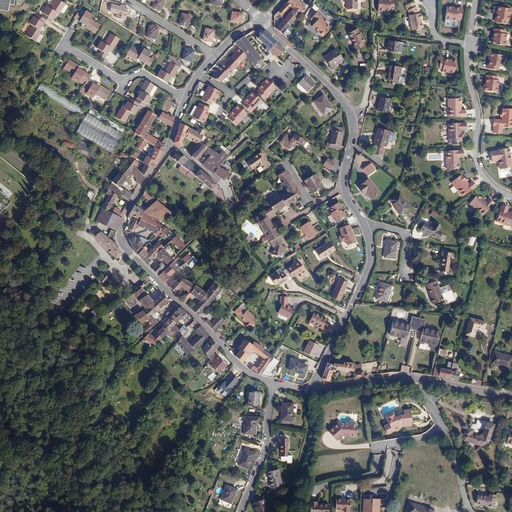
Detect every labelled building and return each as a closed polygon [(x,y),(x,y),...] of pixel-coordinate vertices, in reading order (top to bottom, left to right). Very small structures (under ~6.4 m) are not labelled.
[(0,0),(0,8),(8,10),(9,4),(14,5),(14,0),(0,0)] [(57,14),(59,15),(65,4),(58,0),(55,0),(51,9),(47,6),(46,7),(44,6),(38,15),(51,23),(57,14)] [(164,0),(154,0),(153,8),(161,10),(164,0)] [(298,0),(289,0),(288,2),(300,13),(306,6),(298,0)] [(346,0),(347,9),(357,9),(357,0),(346,0)] [(379,11),(382,11),(383,10),(389,11),(389,9),(393,10),(394,0),(378,0),(377,9),(379,11)] [(300,13),(288,2),(274,16),(276,18),(280,16),(284,19),(291,25),(300,13)] [(421,19),(420,16),(422,16),(421,11),(420,11),(420,10),(419,10),(419,9),(415,4),(408,8),(410,11),(410,12),(409,12),(412,27),(423,25),(422,19),(421,19)] [(511,7),(511,6),(499,4),(496,20),(507,22),(507,18),(509,18),(511,11),(511,10),(511,7)] [(119,6),(117,17),(125,20),(128,9),(119,6)] [(463,9),(448,6),(446,18),(447,19),(449,20),(450,19),(457,20),(458,18),(461,18),(463,9)] [(74,18),(86,25),(85,27),(95,34),(100,25),(91,19),(93,15),(85,10),(84,11),(80,9),(74,18)] [(328,21),(317,11),(312,17),(316,21),(312,26),(324,36),(331,27),(326,23),(328,21)] [(243,14),(232,12),(231,21),(242,23),(243,14)] [(191,16),(183,14),(180,25),(188,27),(191,16)] [(33,26),(27,36),(35,41),(42,31),(40,30),(44,23),(33,17),(29,24),(33,26)] [(276,28),(283,34),(291,25),(284,19),(276,28)] [(149,26),(147,37),(156,39),(159,28),(149,26)] [(506,28),(495,26),(493,41),(505,44),(507,42),(507,40),(506,39),(507,32),(506,31),(506,28)] [(365,46),(363,42),(365,41),(361,33),(360,33),(357,28),(349,33),(351,38),(352,38),(356,45),(354,46),(356,50),(365,46)] [(214,31),(206,29),(203,40),(212,42),(214,31)] [(285,49),(265,31),(258,37),(267,46),(265,49),(268,51),(269,50),(277,57),(285,49)] [(120,39),(111,34),(105,44),(101,42),(97,49),(107,55),(111,48),(113,49),(120,39)] [(266,64),(261,60),(244,36),(236,42),(254,66),(259,72),(266,64)] [(399,42),(390,41),(388,50),(398,51),(399,42)] [(143,48),(141,52),(131,46),(126,55),(137,61),(138,59),(145,63),(151,53),(143,48)] [(185,48),(183,60),(192,62),(194,50),(185,48)] [(336,49),(325,57),(331,67),(343,60),(336,49)] [(503,56),(491,54),(488,69),(499,71),(499,68),(501,68),(502,61),(504,60),(504,58),(503,56)] [(161,70),(157,77),(167,83),(169,80),(171,81),(182,64),(171,57),(168,60),(171,62),(165,72),(161,70)] [(456,62),(441,59),(439,69),(442,69),(442,71),(449,73),(450,74),(452,75),(454,73),(456,62)] [(83,68),(69,60),(64,69),(73,75),(71,78),(78,83),(85,72),(82,70),(83,68)] [(401,67),(391,66),(389,79),(399,81),(401,67)] [(315,84),(306,75),(299,82),(308,91),(315,84)] [(498,77),(488,75),(485,91),(497,93),(498,92),(499,89),(498,88),(499,81),(497,80),(498,77)] [(265,99),(276,87),(267,78),(258,88),(260,89),(257,91),(265,99)] [(84,85),(81,91),(93,98),(96,94),(105,100),(111,92),(101,86),(100,87),(88,80),(86,82),(84,85)] [(139,91),(142,92),(135,101),(146,109),(150,108),(152,105),(149,103),(152,98),(148,95),(154,86),(146,80),(139,91)] [(39,82),(35,89),(81,117),(85,109),(39,82)] [(221,92),(209,86),(202,100),(211,105),(213,102),(215,103),(221,92)] [(250,112),(261,100),(252,91),(244,100),(245,102),(242,104),(250,112)] [(333,109),(323,95),(315,101),(324,114),(333,109)] [(390,99),(381,97),(378,110),(388,112),(390,99)] [(460,99),(447,99),(448,118),(465,117),(465,111),(460,111),(460,99)] [(167,113),(172,103),(166,100),(162,107),(163,110),(167,113)] [(139,108),(128,101),(124,108),(122,107),(116,117),(125,122),(130,113),(134,115),(139,108)] [(200,103),(193,117),(204,123),(210,112),(208,112),(210,108),(200,103)] [(236,125),(247,113),(238,104),(229,113),(230,115),(228,117),(236,125)] [(91,109),(89,114),(122,133),(125,129),(91,109)] [(494,120),(494,127),(502,127),(511,127),(511,109),(502,109),(502,120),(494,120)] [(148,111),(135,133),(153,146),(156,141),(157,140),(145,132),(156,116),(148,111)] [(123,135),(87,113),(76,132),(112,153),(123,135)] [(167,114),(166,116),(162,113),(158,119),(172,127),(174,120),(171,119),(172,117),(167,114)] [(188,127),(181,123),(174,142),(180,147),(182,143),(185,136),(188,127)] [(465,124),(448,124),(448,142),(460,142),(460,130),(465,130),(465,124)] [(189,128),(185,136),(198,143),(205,131),(198,127),(196,131),(189,128)] [(329,147),(339,149),(344,129),(336,128),(335,130),(332,130),(329,147)] [(386,146),(390,131),(378,128),(377,132),(378,132),(375,143),(386,146)] [(305,140),(293,132),(290,137),(284,133),(278,141),(287,148),(290,144),(292,146),(296,140),(302,144),(305,140)] [(269,139),(263,145),(266,148),(272,142),(269,139)] [(166,146),(156,141),(153,146),(154,147),(163,152),(166,146)] [(196,160),(204,151),(206,153),(205,155),(208,157),(214,151),(203,144),(199,148),(193,155),(192,156),(196,160)] [(199,148),(195,145),(190,152),(193,155),(199,148)] [(382,148),(372,145),(370,153),(380,156),(382,148)] [(155,163),(157,164),(163,152),(154,147),(153,149),(155,150),(151,156),(148,154),(146,156),(147,157),(155,163)] [(511,168),(511,151),(511,149),(500,150),(500,151),(492,152),(494,162),(499,162),(498,159),(501,159),(502,169),(511,168)] [(202,164),(212,173),(213,172),(222,162),(229,155),(223,150),(219,155),(214,151),(208,157),(202,164)] [(255,158),(248,163),(252,169),(258,165),(259,167),(261,166),(264,170),(268,167),(269,161),(265,161),(266,158),(261,152),(254,157),(255,158)] [(462,152),(445,152),(445,170),(458,171),(458,159),(463,159),(462,152)] [(175,153),(172,158),(181,165),(182,165),(187,159),(183,156),(182,157),(175,153)] [(147,157),(142,163),(151,169),(155,163),(147,157)] [(142,163),(140,168),(137,165),(139,162),(136,160),(135,162),(130,158),(128,161),(135,167),(141,172),(146,177),(151,169),(142,163)] [(327,158),(322,164),(329,170),(334,164),(327,158)] [(187,159),(182,165),(192,172),(195,175),(200,169),(187,159)] [(135,167),(128,161),(118,173),(126,179),(135,167)] [(222,162),(213,172),(224,180),(229,174),(231,169),(222,162)] [(376,170),(371,162),(362,169),(367,176),(376,170)] [(181,165),(178,169),(186,175),(187,174),(189,176),(192,172),(182,165),(181,165)] [(222,189),(200,169),(195,175),(196,176),(196,177),(227,204),(222,189)] [(286,188),(286,187),(288,191),(280,196),(286,205),(289,206),(291,202),(290,201),(301,194),(296,186),(295,187),(294,183),(286,169),(278,174),(286,188)] [(140,184),(146,177),(141,172),(136,178),(136,182),(139,184),(140,184)] [(126,179),(118,173),(111,181),(119,187),(126,179)] [(315,174),(305,181),(312,192),(322,186),(315,174)] [(461,175),(451,182),(462,197),(476,187),(472,181),(468,184),(461,175)] [(379,192),(370,179),(359,187),(364,194),(366,192),(371,198),(379,192)] [(108,190),(117,195),(120,191),(111,185),(108,190)] [(108,212),(117,195),(108,190),(104,197),(107,198),(101,208),(102,209),(108,212)] [(124,190),(120,195),(128,201),(132,196),(124,190)] [(153,196),(146,190),(142,194),(149,200),(153,196)] [(0,212),(4,208),(5,208),(10,202),(5,197),(6,196),(0,191),(0,212)] [(94,193),(89,191),(85,198),(91,201),(94,193)] [(399,194),(391,200),(400,214),(409,209),(399,194)] [(274,212),(286,205),(280,196),(279,195),(268,201),(271,207),(274,212)] [(477,195),(469,205),(483,216),(494,204),(489,199),(486,203),(477,195)] [(157,199),(143,211),(136,225),(153,233),(157,224),(159,220),(173,214),(157,199)] [(345,216),(340,207),(341,206),(338,202),(330,208),(332,212),(331,213),(336,221),(345,216)] [(136,225),(143,211),(134,206),(129,214),(134,217),(129,228),(133,231),(136,225)] [(501,206),(497,222),(511,226),(511,213),(507,212),(508,208),(501,206)] [(284,253),(286,246),(283,246),(281,242),(283,242),(269,219),(276,215),(274,212),(271,207),(263,211),(263,212),(255,217),(258,222),(273,247),(271,254),(280,256),(281,252),(284,253)] [(102,209),(96,221),(116,231),(122,219),(116,215),(108,212),(102,209)] [(309,222),(301,227),(309,239),(316,234),(309,222)] [(442,232),(438,231),(441,226),(435,223),(433,228),(428,226),(429,225),(425,223),(420,230),(424,233),(425,232),(439,239),(442,232)] [(165,234),(170,230),(157,224),(153,233),(161,238),(165,234)] [(356,242),(350,224),(340,228),(342,235),(339,236),(342,242),(346,240),(348,245),(356,242)] [(171,239),(176,235),(170,230),(165,234),(171,239)] [(95,237),(104,247),(111,242),(109,240),(101,232),(98,235),(89,231),(88,234),(95,237)] [(186,245),(176,235),(171,239),(170,240),(180,250),(186,245)] [(129,239),(135,252),(147,239),(140,236),(136,238),(135,236),(129,239)] [(397,241),(386,240),(384,257),(395,258),(397,241)] [(330,241),(316,250),(321,258),(335,250),(330,241)] [(122,254),(111,242),(104,247),(112,256),(113,255),(116,259),(122,254)] [(149,251),(155,256),(158,252),(163,247),(158,242),(149,251)] [(163,247),(158,252),(164,258),(168,254),(165,250),(169,246),(167,244),(163,247)] [(137,254),(141,259),(147,253),(142,249),(137,254)] [(155,256),(149,251),(147,253),(141,259),(147,264),(155,256)] [(158,252),(155,256),(159,260),(162,261),(162,260),(166,264),(172,258),(168,254),(164,258),(158,252)] [(448,271),(451,253),(442,252),(441,256),(443,257),(441,270),(448,271)] [(185,262),(191,257),(188,254),(182,259),(185,262)] [(174,260),(169,266),(175,272),(180,267),(174,260)] [(299,261),(286,269),(292,278),(304,270),(299,261)] [(152,270),(156,274),(164,266),(161,262),(159,264),(158,264),(152,270)] [(175,272),(169,266),(158,276),(164,282),(175,272)] [(279,282),(280,284),(288,279),(283,272),(279,275),(277,272),(270,276),(275,284),(279,282)] [(104,274),(99,280),(103,284),(109,278),(104,274)] [(175,293),(182,287),(189,293),(194,286),(183,278),(178,283),(176,280),(169,286),(175,293)] [(339,279),(331,297),(340,301),(348,283),(339,279)] [(139,286),(135,289),(137,292),(141,288),(147,283),(145,281),(142,284),(143,284),(140,286),(139,286)] [(443,292),(441,288),(439,288),(438,284),(435,285),(434,282),(425,285),(426,288),(428,288),(433,303),(443,300),(441,293),(443,292)] [(214,305),(210,301),(221,289),(213,283),(206,293),(200,301),(191,309),(197,315),(207,305),(208,304),(211,308),(214,305)] [(391,286),(381,283),(376,299),(386,302),(391,286)] [(447,284),(441,288),(443,292),(441,293),(443,300),(445,299),(447,303),(453,300),(447,284)] [(185,302),(192,295),(200,301),(206,293),(195,285),(194,286),(189,293),(182,300),(185,302)] [(243,289),(238,285),(233,290),(238,295),(243,289)] [(128,296),(123,300),(133,314),(143,307),(145,309),(153,302),(154,301),(148,294),(147,295),(141,288),(137,292),(133,295),(128,296)] [(154,301),(153,302),(159,309),(168,301),(163,294),(154,301)] [(281,305),(278,312),(289,318),(294,309),(287,305),(288,297),(280,296),(279,302),(281,305)] [(160,315),(157,311),(159,309),(153,302),(145,309),(135,316),(141,324),(147,319),(153,326),(161,318),(159,316),(160,315)] [(254,322),(252,320),(254,317),(247,310),(244,312),(239,306),(234,311),(247,324),(246,325),(249,328),(254,322)] [(186,323),(192,317),(179,308),(170,318),(176,323),(180,319),(186,323)] [(327,319),(314,312),(309,321),(322,329),(327,319)] [(204,322),(214,331),(224,321),(220,316),(213,323),(208,318),(204,322)] [(197,322),(192,317),(186,323),(188,325),(185,328),(188,331),(197,322)] [(416,330),(419,318),(412,317),(410,325),(393,321),(390,335),(401,337),(400,342),(406,343),(409,329),(416,330)] [(176,323),(170,318),(164,325),(161,322),(159,324),(162,327),(168,331),(174,325),(176,323)] [(440,332),(423,327),(425,320),(419,318),(416,330),(422,332),(421,341),(431,343),(430,348),(436,350),(440,332)] [(486,322),(471,318),(466,334),(473,336),(476,327),(483,329),(486,322)] [(186,323),(183,326),(182,325),(178,330),(183,334),(187,330),(185,328),(188,325),(186,323)] [(137,341),(152,327),(149,325),(134,339),(137,341)] [(178,329),(174,325),(168,331),(166,334),(170,338),(178,329)] [(176,343),(187,355),(209,334),(201,326),(195,331),(199,335),(189,345),(181,337),(176,343)] [(154,344),(160,338),(162,338),(162,337),(163,338),(166,334),(168,331),(162,327),(156,334),(153,337),(149,333),(144,338),(149,342),(150,341),(154,344)] [(219,346),(210,338),(202,348),(208,358),(208,357),(213,352),(219,346)] [(262,348),(260,347),(261,346),(260,345),(259,346),(258,345),(258,344),(257,344),(255,344),(256,343),(255,342),(254,343),(252,341),(250,344),(244,339),(238,347),(239,349),(236,354),(235,353),(234,355),(242,362),(246,356),(248,357),(252,350),(263,358),(256,368),(253,366),(250,370),(254,373),(262,375),(273,357),(263,349),(264,348),(263,348),(262,348)] [(320,346),(310,341),(305,352),(314,356),(320,346)] [(226,365),(213,352),(208,357),(210,359),(211,361),(211,362),(209,364),(219,373),(226,365)] [(511,356),(494,352),(491,364),(509,368),(511,356)] [(279,361),(273,357),(262,375),(273,378),(275,375),(271,372),(279,361)] [(297,360),(290,358),(289,362),(291,363),(289,370),(304,375),(307,365),(297,362),(297,360)] [(451,370),(449,378),(462,382),(463,378),(459,376),(459,372),(456,371),(458,359),(454,358),(451,370)] [(355,363),(350,362),(350,361),(349,361),(349,362),(344,361),(343,364),(333,363),(333,364),(328,362),(322,379),(329,382),(331,378),(330,377),(332,371),(335,372),(335,368),(354,371),(354,366),(354,367),(355,363)] [(451,370),(441,368),(439,377),(442,378),(442,377),(449,378),(451,370)] [(259,392),(248,391),(247,405),(258,405),(259,392)] [(292,403),(282,402),(281,420),(292,421),(292,403)] [(403,415),(399,416),(395,418),(392,413),(385,416),(389,423),(384,425),(388,433),(400,427),(398,424),(400,423),(411,422),(409,411),(403,412),(403,415)] [(258,417),(244,417),(243,433),(255,433),(255,423),(258,423),(258,417)] [(348,423),(341,422),(340,423),(339,423),(329,431),(336,439),(342,435),(349,435),(351,437),(355,437),(357,436),(358,424),(356,422),(352,422),(350,423),(350,424),(349,424),(348,423)] [(483,445),(484,441),(487,442),(493,425),(486,423),(483,434),(478,436),(471,434),(472,430),(465,428),(463,436),(464,440),(483,445)] [(287,455),(287,438),(275,438),(275,443),(280,443),(280,455),(287,455)] [(254,453),(244,449),(238,465),(248,468),(254,453)] [(278,470),(268,472),(271,487),(282,485),(278,470)] [(226,485),(221,499),(231,503),(236,489),(226,485)] [(486,495),(477,494),(475,504),(491,507),(494,494),(487,493),(486,495)] [(354,499),(338,499),(338,511),(354,511),(354,499)] [(381,511),(382,500),(365,499),(364,511),(381,511)] [(267,511),(263,500),(253,503),(256,511),(267,511)] [(319,501),(312,501),(311,511),(331,511),(332,504),(319,503),(319,501)] [(432,511),(433,510),(423,506),(422,509),(414,506),(415,504),(409,502),(406,511),(432,511)]
